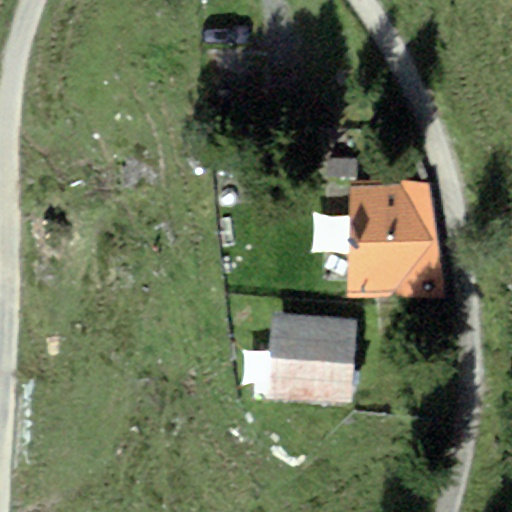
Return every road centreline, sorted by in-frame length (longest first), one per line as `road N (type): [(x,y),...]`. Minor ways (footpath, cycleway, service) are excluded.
road 1 (track): [(359,0),(400,62),(448,175),(474,359),(443,511)]
road 2 (track): [(4,511),(7,65),(30,0)]
